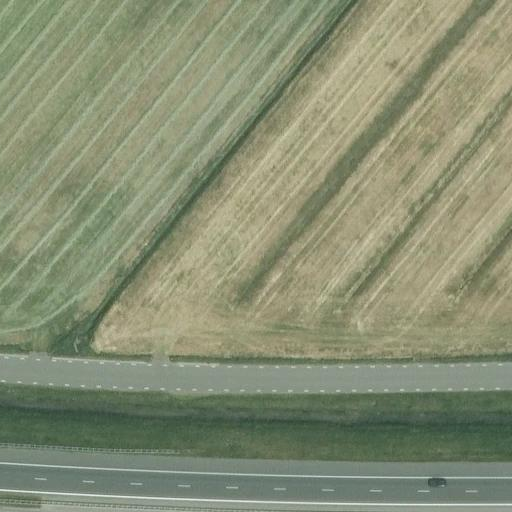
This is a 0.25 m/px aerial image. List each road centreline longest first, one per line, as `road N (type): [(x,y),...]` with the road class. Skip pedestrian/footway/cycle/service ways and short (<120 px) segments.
road 1 (unclassified): [(511,377),(234,380),(0,369)]
road 2 (motorway): [(511,491),(0,477)]
